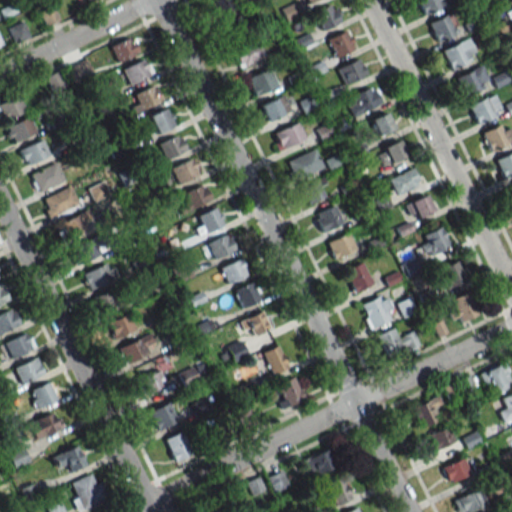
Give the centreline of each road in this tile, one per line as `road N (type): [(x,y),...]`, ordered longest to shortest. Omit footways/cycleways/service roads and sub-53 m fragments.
road 1 (residential): [(407,511),(156,0)]
road 2 (residential): [(130,511),(511,325)]
road 3 (residential): [(0,206),(149,511)]
road 4 (residential): [(511,295),(367,0)]
road 5 (residential): [(0,74),(149,0)]
